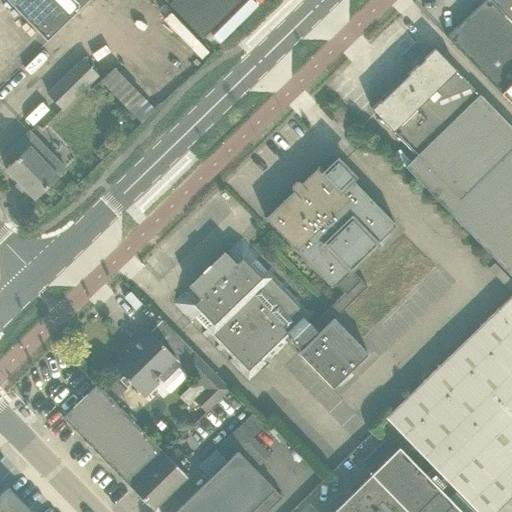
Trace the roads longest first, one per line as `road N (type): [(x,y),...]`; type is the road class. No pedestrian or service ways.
road 1 (tertiary): [(35,279),(325,0)]
road 2 (unknown): [(292,89),(448,253),(447,268),(378,340)]
road 3 (unclassified): [(0,415),(94,511)]
